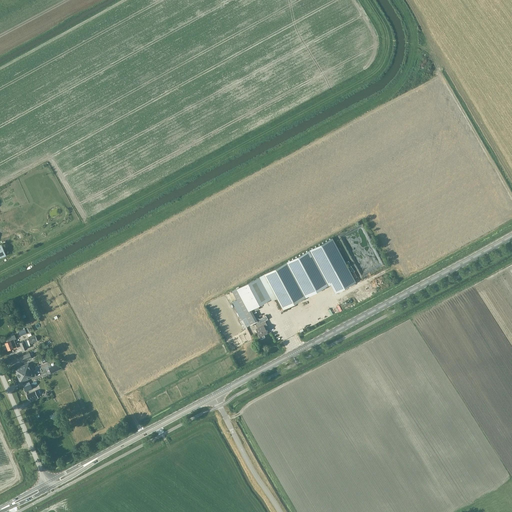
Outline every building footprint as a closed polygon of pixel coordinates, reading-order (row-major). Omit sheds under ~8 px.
[(332,237),(309,250),(328,285),(329,285),(334,294),(356,282),(332,237)] [(357,247),(355,248),(359,254),(357,255),(358,257),(360,256),(362,258),(366,256),(363,251),(361,247),(358,248),(357,247)] [(328,285),(309,250),(286,262),(306,297),(328,285)] [(264,274),(277,298),(283,309),(306,297),(286,262),(264,274)] [(258,306),(271,299),(259,277),(232,291),(250,325),(254,323),(257,321),(257,320),(253,312),(259,309),(258,306)] [(268,319),(266,316),(257,320),(257,321),(254,323),(257,329),(256,330),(261,339),(265,337),(263,335),(267,333),(264,327),(267,326),(265,321),(268,319)] [(16,339),(15,336),(14,335),(7,338),(8,341),(5,342),(8,349),(17,346),(14,339),(16,339)] [(30,344),(31,344),(38,341),(35,336),(28,339),(24,341),(20,343),(23,350),(28,348),(27,346),(30,345),(30,344)] [(21,362),(32,358),(30,353),(19,357),(21,362)] [(17,376),(33,369),(32,366),(30,367),(29,363),(15,369),(17,376)] [(58,363),(49,368),(51,373),(60,369),(58,363)] [(36,376),(33,369),(17,376),(20,382),(36,376)] [(26,395),(29,400),(29,399),(30,401),(38,398),(35,391),(26,395)]
